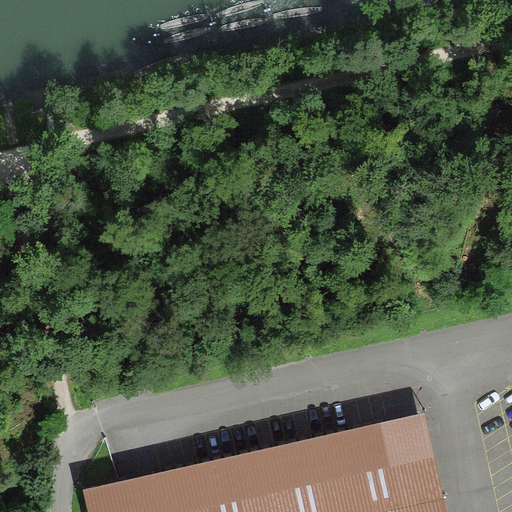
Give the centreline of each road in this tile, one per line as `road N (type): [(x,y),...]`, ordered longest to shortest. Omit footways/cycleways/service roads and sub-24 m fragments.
road 1 (track): [(0,156),(511,41)]
road 2 (track): [(52,511),(38,453),(66,403),(15,210),(0,190)]
road 3 (unknown): [(511,312),(422,333),(459,511)]
